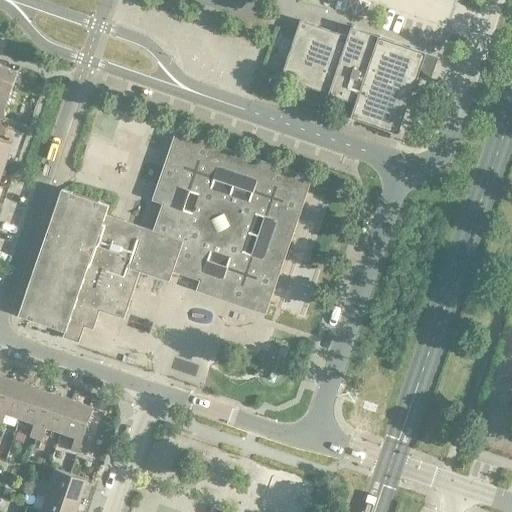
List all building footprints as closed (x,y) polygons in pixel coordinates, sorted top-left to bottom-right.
[(347,37),(306,23),(301,36),(294,34),(279,77),(354,103),(350,117),(396,132),(415,77),(428,81),(436,57),(423,53),(424,52),(421,51),(421,52),(410,48),(411,47),(408,46),(408,47),(379,37),(379,36),(377,36),(374,46),(348,37),(349,35),(348,34),(347,37)] [(18,71),(0,64),(0,116),(2,118),(18,71)] [(176,131),(166,161),(171,163),(168,171),(163,170),(153,199),(172,206),(169,215),(159,212),(153,231),(106,214),(109,205),(62,188),(18,315),(65,331),(63,337),(79,342),(84,326),(94,329),(100,310),(124,318),(131,298),(127,297),(130,288),(134,289),(141,270),(169,280),(173,270),(200,280),(197,289),(265,313),(276,283),(278,275),(299,216),(302,207),(312,177),(282,167),(274,164),(176,131)] [(0,162),(5,164),(12,143),(0,138),(0,162)] [(0,408),(10,379),(0,375),(0,408)] [(30,386),(10,379),(0,408),(0,425),(1,426),(5,412),(20,417),(30,386)] [(51,392),(30,386),(20,417),(34,422),(29,436),(35,438),(51,392)] [(71,399),(51,392),(35,438),(42,440),(46,426),(60,431),(71,399)] [(93,407),(71,399),(60,431),(75,436),(70,450),(77,452),(93,407)] [(37,479),(35,485),(80,501),(88,479),(55,468),(50,483),(37,479)] [(76,511),(80,501),(35,485),(33,491),(46,496),(41,510),(45,511),(76,511)]
